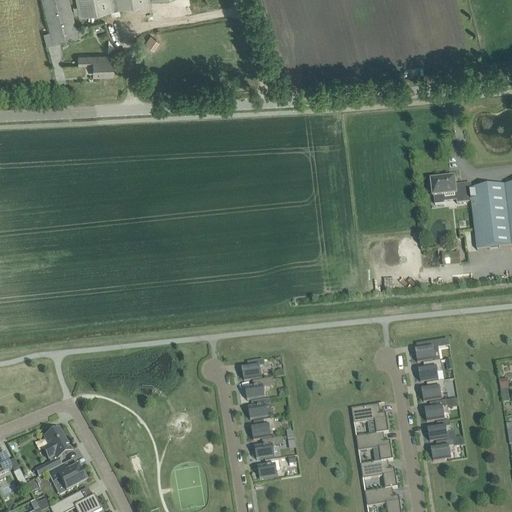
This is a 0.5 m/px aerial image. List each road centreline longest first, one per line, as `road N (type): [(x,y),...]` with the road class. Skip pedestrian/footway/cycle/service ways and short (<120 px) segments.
road 1 (unclassified): [(0,116),(386,98),(511,82)]
road 2 (residential): [(0,430),(69,406),(127,511)]
road 3 (residential): [(387,354),(417,511)]
road 4 (residential): [(241,511),(218,366)]
